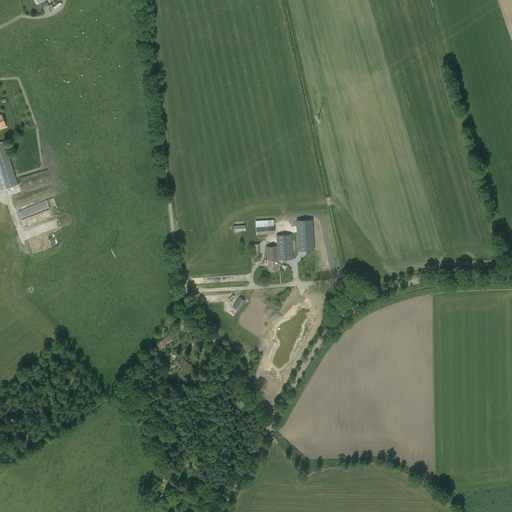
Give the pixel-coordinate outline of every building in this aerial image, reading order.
[(13,172),(3,141),(0,142),(0,190),(18,185),(13,172)] [(256,235),(275,234),(274,226),(256,227),(256,235)] [(299,229),(300,258),(316,257),(314,229),(299,229)] [(278,270),(277,260),(292,259),(291,235),(276,235),(277,246),(266,247),(267,260),(268,260),(268,270),(278,270)] [(258,291),(254,296),(259,300),(263,295),(258,291)] [(238,311),(245,301),(239,297),(232,307),(238,311)] [(283,369),(315,305),(300,298),(268,362),(283,369)] [(162,349),(173,340),(169,335),(158,344),(162,349)] [(183,359),(178,362),(184,370),(183,371),(186,375),(193,369),(190,365),(190,366),(187,363),(186,363),(183,359)]
